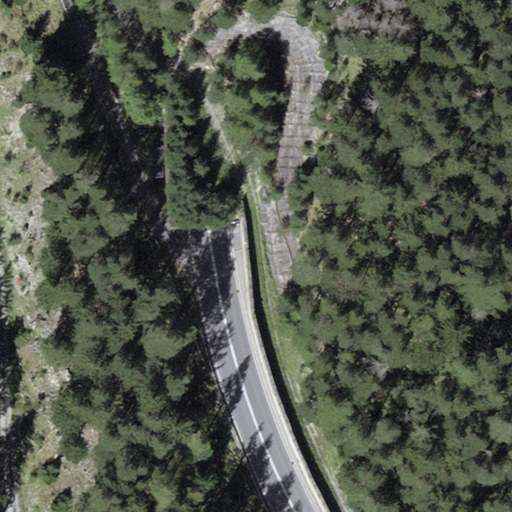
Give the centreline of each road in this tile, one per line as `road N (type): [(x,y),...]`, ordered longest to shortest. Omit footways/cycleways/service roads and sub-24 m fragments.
road 1 (primary): [(204,0),(207,136),(225,292),(245,373),(305,511)]
road 2 (track): [(69,0),(143,180),(187,261)]
road 3 (track): [(17,511),(0,290)]
